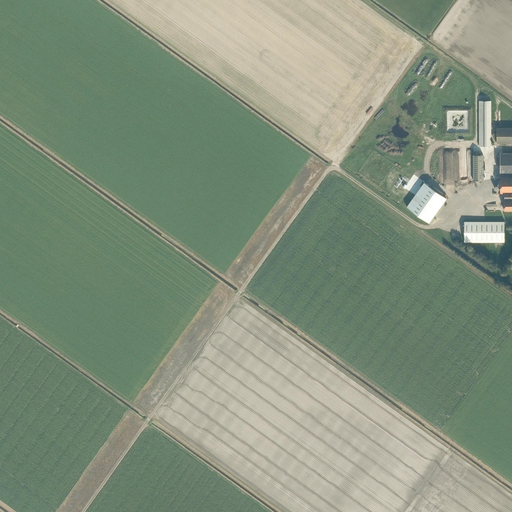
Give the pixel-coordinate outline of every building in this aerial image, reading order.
[(479,101),(479,146),(491,146),(491,101),(479,101)] [(497,143),(511,143),(511,127),(497,128),(497,133),(493,134),(493,137),(497,137),(497,143)] [(511,152),(500,153),(500,174),(510,174),(511,173),(511,152)] [(473,155),(473,180),(484,180),(484,155),(473,155)] [(510,175),(500,175),(500,198),(511,197),(511,173),(510,174),(510,175)] [(429,223),(447,198),(424,182),(407,206),(429,223)] [(464,221),(464,241),(504,241),(504,231),(504,221),(464,221)]
